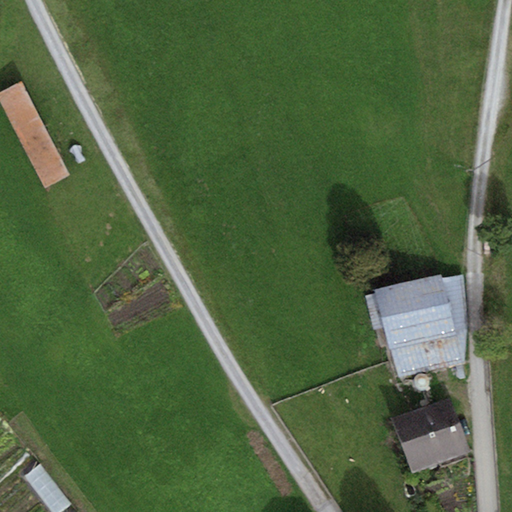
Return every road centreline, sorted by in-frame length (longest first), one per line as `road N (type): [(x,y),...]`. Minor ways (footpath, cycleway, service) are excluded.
road 1 (track): [(327,511),(245,386),(41,0)]
road 2 (track): [(489,511),(475,251),(507,0)]
